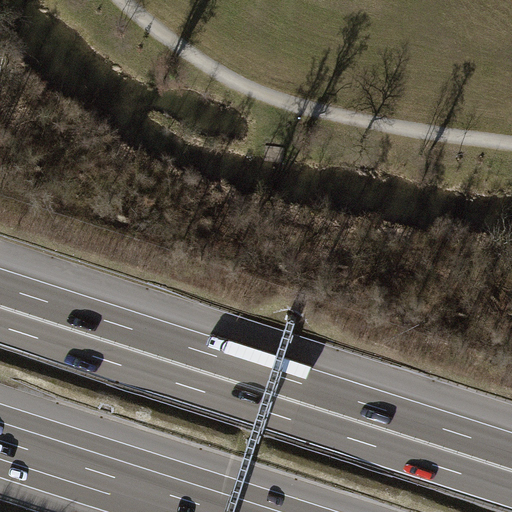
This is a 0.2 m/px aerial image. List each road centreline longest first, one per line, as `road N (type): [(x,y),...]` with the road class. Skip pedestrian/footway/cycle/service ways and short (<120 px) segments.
road 1 (motorway): [(511,490),(0,325)]
road 2 (motorway): [(511,450),(0,286)]
road 3 (track): [(117,0),(261,94),(386,126),(511,142)]
road 4 (motorway): [(0,440),(222,511)]
